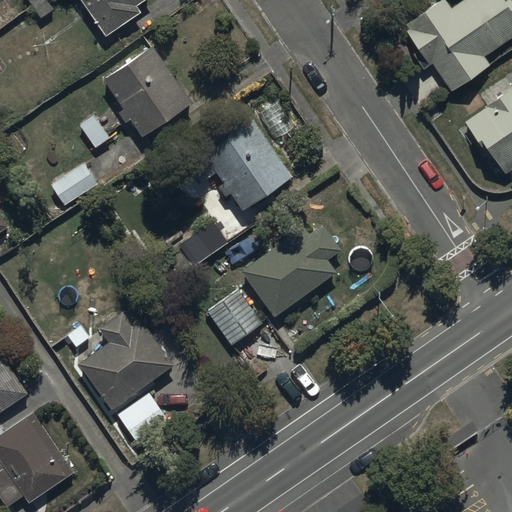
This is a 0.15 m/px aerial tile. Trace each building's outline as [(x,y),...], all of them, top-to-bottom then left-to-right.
[(82,0),(107,37),(143,13),(139,6),(147,0),(82,0)] [(430,66),(433,64),(452,92),(491,65),(485,57),(511,38),(511,1),(511,0),(505,0),(505,1),(504,0),(464,0),(451,9),(445,0),(439,0),(404,23),(408,29),(406,31),(430,66)] [(103,80),(123,108),(119,111),(127,123),(132,120),(144,137),(192,103),(151,46),(103,80)] [(511,90),(465,124),(491,162),(495,159),(505,175),(511,170),(511,90)] [(226,198),(232,194),(243,210),(292,177),(244,106),(195,138),(225,183),(219,187),(226,198)] [(93,115),(79,125),(95,148),(110,137),(93,115)] [(51,185),(64,205),(97,184),(84,164),(51,185)] [(0,233),(10,227),(0,212),(0,233)] [(214,222),(180,246),(193,265),(228,241),(214,222)] [(308,236),(302,228),(243,273),(278,317),(336,272),(328,262),(342,251),(321,225),(308,236)] [(238,290),(208,313),(233,346),(263,324),(238,290)] [(79,363),(111,410),(174,366),(143,320),(133,327),(122,312),(99,328),(108,342),(79,363)] [(0,460),(2,463),(0,464),(0,496),(8,508),(26,496),(30,503),(76,473),(36,411),(6,431),(0,421),(0,414),(30,395),(4,356),(0,358),(0,460)] [(149,393),(117,415),(135,441),(167,419),(149,393)]
